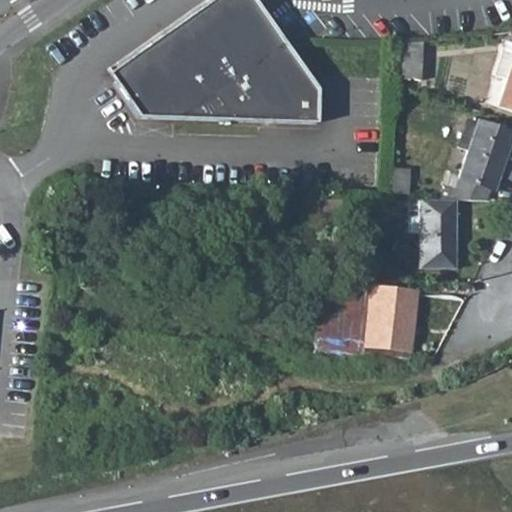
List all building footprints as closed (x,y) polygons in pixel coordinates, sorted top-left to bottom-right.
[(216,0),(161,38),(107,75),(113,85),(170,51),(238,0),(216,0)] [(314,91),(251,0),(238,0),(170,51),(113,85),(135,123),(314,124),(314,91)] [(392,79),(419,79),(420,44),(393,47),(392,79)] [(495,73),(507,78),(511,64),(511,55),(503,51),(495,73)] [(511,64),(507,78),(498,105),(511,109),(511,64)] [(476,127),(469,149),(451,199),(455,199),(487,198),(491,187),(495,188),(511,139),(511,132),(478,121),(476,127)] [(469,149),(476,127),(467,125),(459,146),(469,149)] [(406,195),(407,167),(389,166),(386,193),(406,195)] [(339,220),(341,200),(301,199),(301,220),(339,220)] [(421,200),(419,266),(452,267),(455,199),(451,199),(421,200)] [(339,294),(340,272),(299,270),(297,292),(339,294)] [(410,349),(416,290),(369,286),(362,345),(410,349)]
